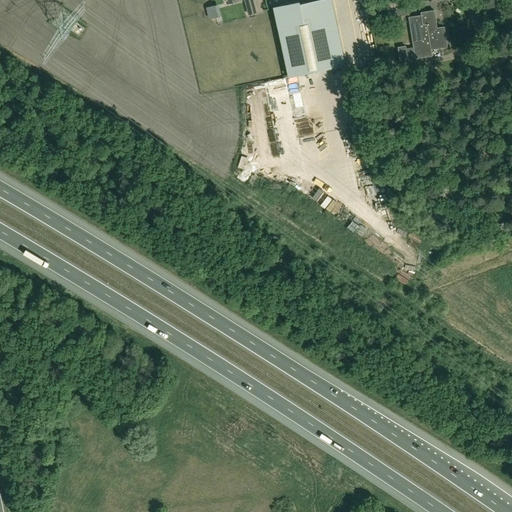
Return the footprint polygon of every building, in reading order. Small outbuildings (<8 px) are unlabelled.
[(253,0),(244,0),(248,15),(257,12),(253,0)] [(300,2),(275,8),(291,77),(338,66),(322,0),(318,0),(300,4),(300,2)] [(440,15),(451,12),(448,2),(437,5),(440,15)] [(408,6),(395,8),(396,16),(410,14),(408,6)] [(414,47),(407,48),(406,46),(398,47),(400,61),(408,60),(408,59),(416,58),(427,56),(426,49),(431,48),(432,49),(448,47),(444,27),(437,28),(434,10),(421,12),(422,17),(419,18),(418,16),(409,17),(414,47)] [(371,13),(358,16),(360,24),(373,21),(371,13)] [(365,124),(350,127),(356,152),(371,149),(365,124)] [(317,189),(316,192),(320,195),(316,201),(332,210),(337,200),(317,189)] [(426,296),(437,292),(434,283),(423,287),(426,296)]
